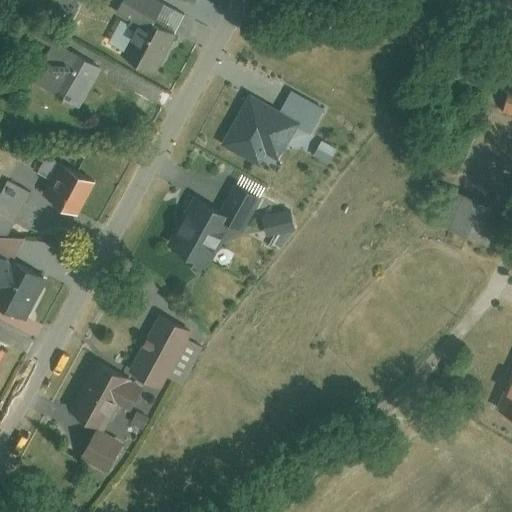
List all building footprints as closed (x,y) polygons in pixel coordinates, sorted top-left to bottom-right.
[(0,0),(0,7),(18,17),(27,0),(0,0)] [(134,29),(114,63),(148,83),(173,39),(150,26),(160,10),(143,0),(123,0),(114,17),(134,29)] [(56,48),(32,87),(76,113),(99,74),(56,48)] [(511,91),(505,89),(499,109),(511,112),(511,91)] [(253,101),(227,146),(260,164),(271,145),(282,151),(296,125),(253,101)] [(61,168),(43,202),(75,220),(93,186),(61,168)] [(5,184),(0,192),(0,245),(3,247),(29,197),(5,184)] [(511,218),(451,191),(435,224),(500,254),(511,228),(511,218)] [(193,204),(168,249),(201,267),(226,222),(193,204)] [(260,218),(264,236),(290,231),(286,212),(260,218)] [(0,314),(17,323),(23,310),(34,315),(48,287),(0,262),(0,314)] [(159,320),(128,377),(158,393),(188,336),(159,320)] [(94,365),(67,414),(91,427),(104,403),(124,416),(135,398),(114,385),(118,379),(94,365)] [(511,372),(494,412),(511,420),(511,372)] [(97,437),(84,459),(108,473),(121,451),(97,437)]
